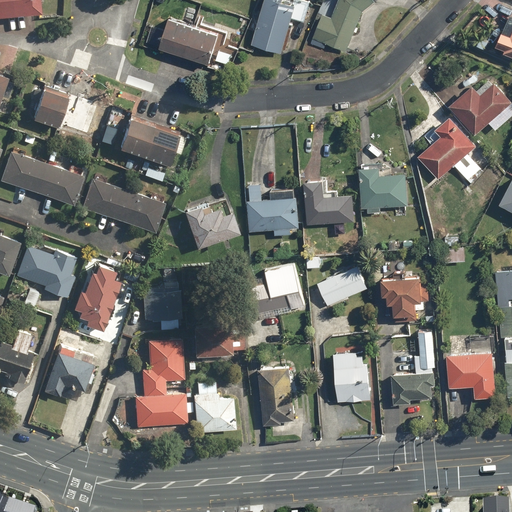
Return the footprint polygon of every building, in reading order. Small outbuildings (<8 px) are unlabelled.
[(0,0),(0,14),(41,12),(40,0),(0,0)] [(266,0),(254,44),(283,52),(298,3),(286,0),(266,0)] [(340,0),(333,17),(324,13),(314,37),(316,38),(314,43),(325,48),(327,43),(348,51),(365,10),(377,1),(376,0),(340,0)] [(222,33),(172,16),(161,46),(211,63),(222,33)] [(506,48),(505,51),(511,54),(511,33),(504,30),(497,44),(506,48)] [(234,54),(221,49),(218,59),(230,64),(234,54)] [(0,99),(8,74),(0,71),(0,99)] [(475,83),(451,103),(476,133),(491,121),(497,128),(511,115),(511,98),(496,79),(494,81),(491,77),(479,87),(475,83)] [(39,103),(34,117),(85,134),(96,100),(46,83),(44,90),(35,87),(30,100),(39,103)] [(443,134),(420,154),(440,177),(456,163),(472,182),(492,159),(452,113),(437,127),(443,134)] [(131,116),(121,147),(170,164),(181,133),(180,133),(181,130),(133,114),(133,117),(131,116)] [(84,174),(11,149),(1,179),(73,204),(84,174)] [(381,164),(361,165),(364,206),(369,206),(369,211),(382,210),(382,205),(409,203),(407,171),(381,172),(381,164)] [(165,172),(147,165),(144,173),(162,180),(165,172)] [(167,201),(93,176),(83,207),(156,232),(167,201)] [(324,177),(306,179),(309,223),(356,220),(354,192),(326,194),(324,177)] [(511,180),(501,201),(511,206),(511,180)] [(298,195),(249,198),(252,229),(275,227),(276,234),(292,233),(292,226),(300,226),(298,195)] [(200,202),(184,207),(197,245),(240,231),(232,208),(222,211),(220,204),(203,210),(200,202)] [(0,228),(0,271),(9,275),(21,241),(1,234),(3,229),(0,228)] [(69,296),(70,291),(76,275),(70,273),(76,254),(54,247),(53,251),(28,243),(17,274),(46,284),(45,288),(69,296)] [(445,246),(446,261),(466,260),(466,245),(445,246)] [(322,255),(308,255),(308,267),(322,267),(322,255)] [(296,260),(267,267),(270,280),(252,284),(258,311),(293,303),(293,306),(305,304),(296,260)] [(81,287),(75,306),(82,308),(80,315),(87,318),(85,324),(105,330),(121,278),(115,276),(118,267),(98,261),(95,270),(92,269),(85,289),(81,287)] [(359,263),(319,281),(329,303),(369,286),(359,263)] [(511,394),(511,337),(511,338),(511,336),(511,335),(511,303),(511,304),(511,297),(511,268),(498,269),(502,337),(506,337),(510,394),(511,394)] [(422,273),(384,276),(385,293),(389,293),(390,301),(395,301),(397,320),(418,318),(417,299),(430,298),(429,285),(423,286),(422,273)] [(164,285),(143,286),(145,318),(161,317),(161,328),(179,327),(178,324),(181,323),(180,315),(182,315),(180,286),(178,286),(177,278),(163,279),(164,285)] [(40,290),(29,286),(24,302),(35,305),(40,290)] [(230,320),(193,323),(196,354),(233,351),(230,320)] [(0,368),(6,370),(4,375),(25,381),(26,376),(34,351),(28,349),(33,332),(18,327),(12,345),(0,340),(0,368)] [(434,327),(420,328),(423,366),(437,365),(434,327)] [(144,394),(135,394),(138,425),(188,421),(188,411),(194,410),(193,400),(187,400),(186,390),(167,392),(166,379),(185,377),(181,335),(148,338),(150,367),(142,367),(144,394)] [(93,360),(74,354),(76,348),(61,343),(59,349),(58,349),(45,390),(60,395),(64,383),(85,389),(93,360)] [(365,348),(335,350),(339,400),(373,398),(370,360),(366,361),(365,348)] [(495,348),(449,351),(452,385),(476,383),(477,396),(498,394),(495,348)] [(292,363),(261,366),(265,423),(283,422),(283,420),(297,418),(292,363)] [(436,368),(393,371),(395,402),(413,401),(412,397),(434,395),(433,383),(437,383),(436,368)] [(219,390),(194,392),(198,430),(236,426),(233,394),(220,396),(219,390)] [(4,511),(9,497),(0,493),(0,511),(4,511)] [(20,511),(24,502),(9,497),(4,511),(20,511)] [(35,511),(37,507),(24,502),(20,511),(35,511)] [(483,503),(483,511),(509,511),(509,503),(483,503)]
